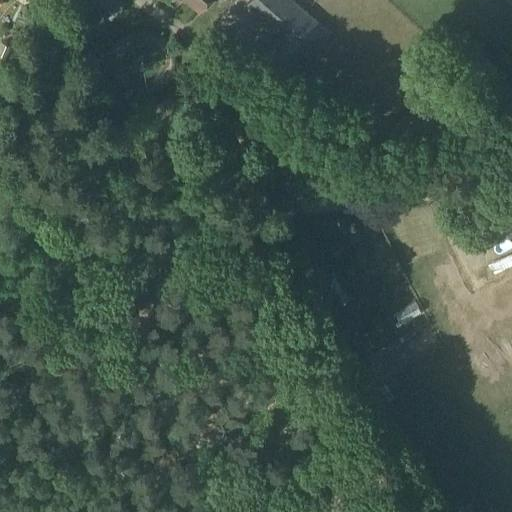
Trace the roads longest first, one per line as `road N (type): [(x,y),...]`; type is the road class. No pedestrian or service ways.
road 1 (track): [(0,249),(511,175)]
road 2 (track): [(443,511),(260,215)]
